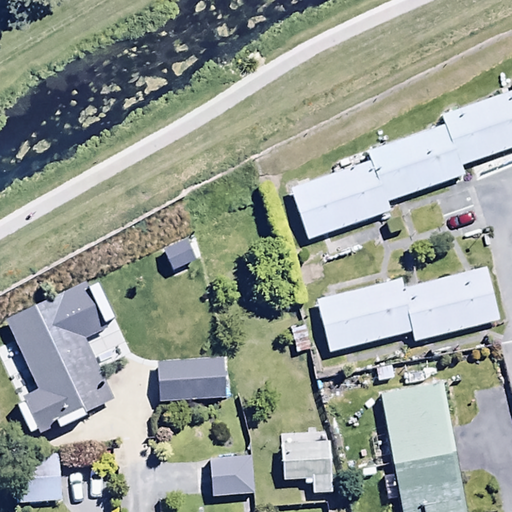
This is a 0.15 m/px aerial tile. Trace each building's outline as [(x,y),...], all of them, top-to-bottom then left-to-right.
[(511,97),(440,123),(443,133),(366,159),(368,167),(287,195),(305,248),(390,218),(386,209),(463,182),(460,173),(511,154),(511,97)] [(161,251),(173,281),(198,271),(186,241),(161,251)] [(327,361),(410,340),(412,349),(498,327),(484,275),(401,296),(398,285),(314,307),(327,361)] [(25,372),(17,376),(46,432),(47,457),(81,456),(80,424),(112,406),(64,302),(5,330),(25,372)] [(155,366),(156,409),(223,407),(221,364),(155,366)] [(464,511),(443,390),(379,402),(399,511),(464,511)] [(278,420),(282,487),(309,486),(310,499),(330,498),(327,449),(302,450),(300,419),(278,420)] [(14,511),(59,510),(57,462),(12,464),(14,511)] [(209,463),(210,504),(252,504),(251,463),(209,463)]
